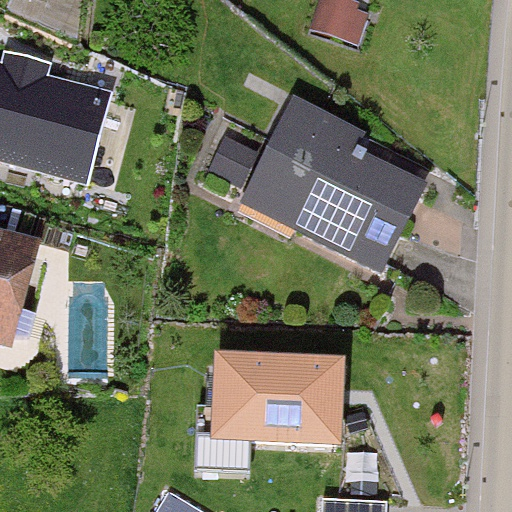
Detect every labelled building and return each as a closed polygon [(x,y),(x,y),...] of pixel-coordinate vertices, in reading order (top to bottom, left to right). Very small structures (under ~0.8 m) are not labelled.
[(9,0),(4,14),(35,26),(45,0),(9,0)] [(331,0),(328,0),(319,29),(360,42),(371,15),(331,0)] [(0,158),(86,181),(109,93),(44,76),(47,65),(7,54),(4,65),(0,63),(0,158)] [(368,131),(293,94),(239,202),(384,273),(429,182),(359,148),(368,131)] [(258,153),(225,137),(207,171),(240,187),(258,153)] [(38,244),(0,234),(0,347),(11,350),(38,244)] [(340,357),(219,352),(216,430),(337,436),(340,357)] [(384,511),(385,504),(325,501),(324,511),(384,511)]
